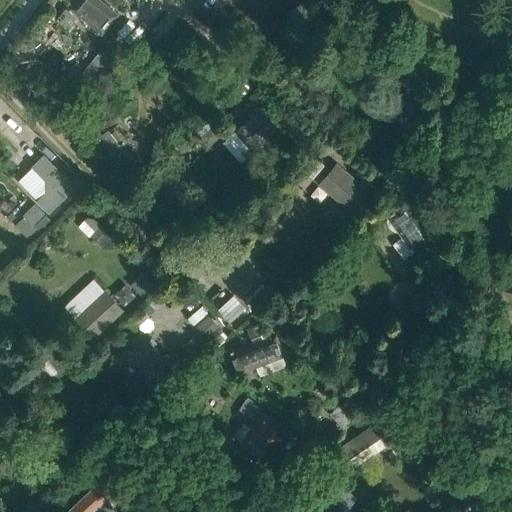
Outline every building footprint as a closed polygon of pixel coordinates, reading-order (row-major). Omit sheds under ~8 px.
[(77,0),(71,8),(102,33),(117,14),(99,0),(77,0)] [(463,32),(508,51),(511,41),(511,34),(470,17),(463,32)] [(83,71),(98,84),(116,62),(111,58),(122,44),(112,35),(83,71)] [(399,120),(408,123),(418,89),(393,82),(385,107),(401,112),(399,120)] [(234,131),(253,151),(280,126),(261,106),(234,131)] [(98,136),(124,170),(134,162),(108,128),(98,136)] [(49,211),(74,186),(44,155),(19,180),(49,211)] [(493,173),(482,182),(498,204),(511,193),(511,159),(504,165),(501,162),(491,170),(493,173)] [(318,184),(350,211),(369,189),(337,162),(318,184)] [(366,181),(376,190),(384,181),(374,172),(366,181)] [(388,215),(387,220),(388,225),(391,229),(395,231),(400,232),(403,236),(393,243),(404,257),(414,250),(410,246),(429,232),(407,201),(388,215)] [(23,216),(33,226),(44,214),(34,205),(23,216)] [(41,232),(52,222),(46,216),(35,227),(41,232)] [(142,273),(131,284),(142,296),(153,285),(142,273)] [(105,290),(75,317),(94,338),(124,310),(105,290)] [(218,309),(230,321),(245,306),(233,294),(218,309)] [(219,326),(209,314),(196,326),(206,338),(219,326)] [(231,351),(240,373),(281,357),(272,335),(268,337),(262,322),(248,328),(254,342),(231,351)] [(120,349),(150,380),(170,361),(141,330),(120,349)] [(348,350),(355,372),(377,365),(371,344),(348,350)] [(511,390),(511,381),(497,370),(486,385),(505,400),(511,390)] [(190,416),(202,402),(189,391),(177,404),(190,416)] [(284,423),(247,398),(239,409),(256,420),(241,442),(261,456),(284,423)] [(342,445),(357,466),(385,447),(371,425),(342,445)] [(487,484),(470,464),(470,463),(451,480),(469,502),(487,484)] [(305,489),(340,511),(347,511),(358,496),(318,469),(305,489)] [(66,511),(90,511),(93,510),(95,511),(114,511),(116,510),(94,486),(66,511)]
